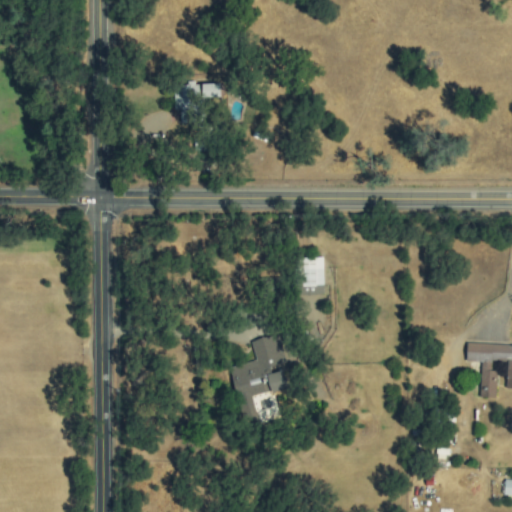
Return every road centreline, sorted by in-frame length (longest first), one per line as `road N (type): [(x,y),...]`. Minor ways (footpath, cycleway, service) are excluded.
road 1 (tertiary): [(106,511),(101,0)]
road 2 (tertiary): [(104,197),(511,199)]
